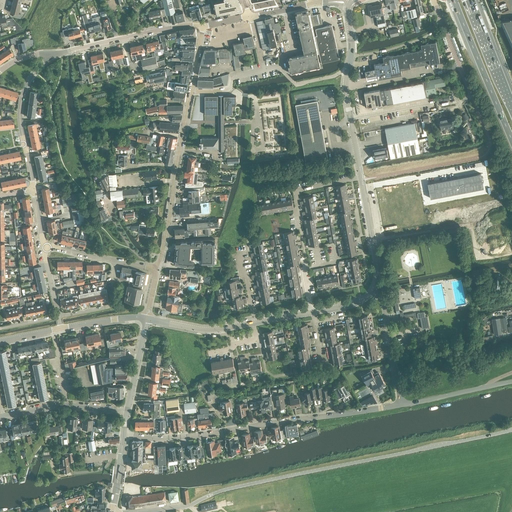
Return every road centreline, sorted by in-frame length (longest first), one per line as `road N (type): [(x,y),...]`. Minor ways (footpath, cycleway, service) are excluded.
road 1 (unclassified): [(511,429),(134,511)]
road 2 (unclassified): [(123,434),(178,437),(402,404)]
road 3 (residential): [(191,92),(155,267)]
road 4 (tertiary): [(362,179),(345,87),(348,4)]
road 5 (primary): [(453,0),(511,140)]
road 6 (residential): [(58,52),(207,25)]
road 7 (residential): [(34,188),(20,120),(23,91),(58,52)]
road 8 (tertiary): [(402,404),(383,302),(371,291)]
